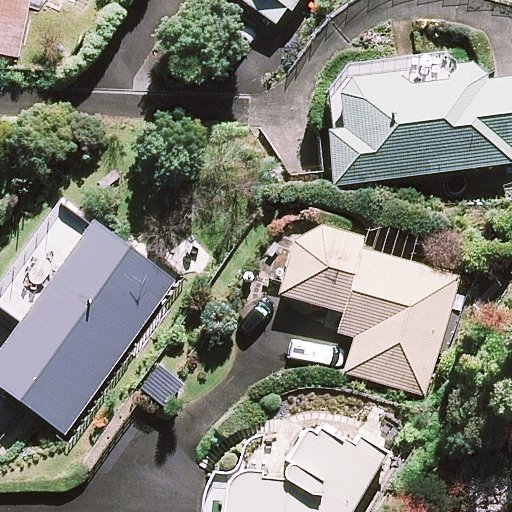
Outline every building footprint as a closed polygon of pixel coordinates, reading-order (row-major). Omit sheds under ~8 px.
[(28,0),(0,0),(0,57),(17,60),(28,0)] [(229,0),(275,30),(285,15),(289,17),(300,0),(229,0)] [(326,97),(329,141),(324,142),(331,192),(511,167),(511,164),(511,154),(511,153),(511,82),(485,85),(469,68),(463,73),(445,55),(346,70),(326,97)] [(54,284),(26,264),(0,300),(0,313),(21,329),(0,358),(0,394),(65,440),(172,289),(91,231),(54,284)] [(360,249),(297,232),(279,300),(342,316),(337,338),(353,343),(344,376),(425,398),(456,282),(358,256),(360,249)] [(208,511),(352,511),(379,465),(310,426),(278,475),(210,472),(208,511)]
